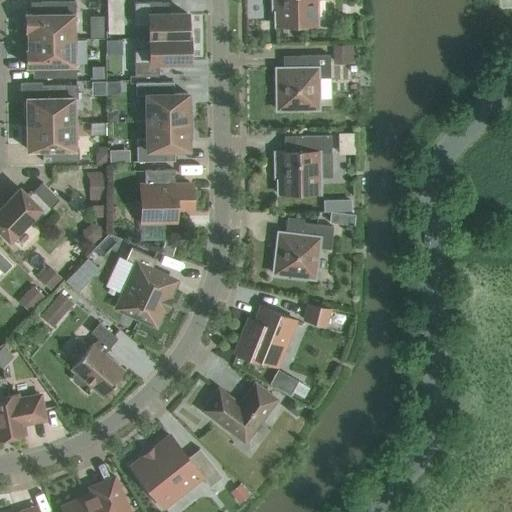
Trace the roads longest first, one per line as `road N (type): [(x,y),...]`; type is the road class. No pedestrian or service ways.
road 1 (residential): [(0,467),(66,450),(114,421),(159,383),(202,315),(220,244),(218,0)]
road 2 (unclassified): [(511,85),(434,175),(435,417),(421,457),(366,511)]
